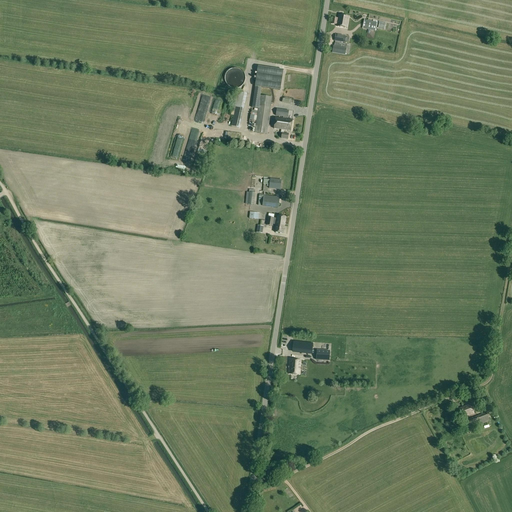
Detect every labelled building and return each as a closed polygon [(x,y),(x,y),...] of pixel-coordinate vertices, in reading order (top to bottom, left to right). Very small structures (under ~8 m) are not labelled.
[(339,15),(338,18),(337,18),(334,18),(333,24),(336,24),(337,22),(337,27),(347,28),(349,16),(339,15)] [(363,29),(375,31),(376,23),(364,21),(363,29)] [(334,38),(334,41),(344,43),(346,36),(335,35),(334,38)] [(335,44),(334,46),(333,46),(332,53),(345,55),(346,48),(341,47),(341,45),(335,44)] [(266,134),(271,104),(272,97),(260,96),(261,88),(280,90),(283,71),(257,67),(252,100),(259,101),(259,102),(255,132),(266,134)] [(231,126),(239,128),(247,94),(236,92),(230,115),(233,116),(231,126)] [(283,117),(283,119),(286,120),(287,118),(288,118),(289,110),(277,109),(275,116),(283,117)] [(281,130),(281,133),(282,133),(281,139),(288,140),(289,134),(284,133),(284,130),(285,131),(291,131),(292,121),(286,120),(283,119),(276,118),(274,129),(281,130)] [(269,188),(280,190),(281,180),(270,178),(269,188)] [(263,196),(262,206),(279,208),(280,197),(263,196)] [(277,219),(276,225),(274,232),(283,233),(286,217),(277,216),(277,219)] [(276,225),(277,219),(274,219),(274,218),(268,217),(266,225),(273,226),(273,224),(276,225)] [(316,360),(329,361),(329,351),(317,350),(316,360)] [(300,375),(301,361),(290,360),(289,374),(300,375)] [(462,418),(464,417),(465,421),(467,425),(479,420),(481,424),(489,421),(486,413),(468,420),(467,416),(473,414),(470,404),(459,409),(462,418)]
